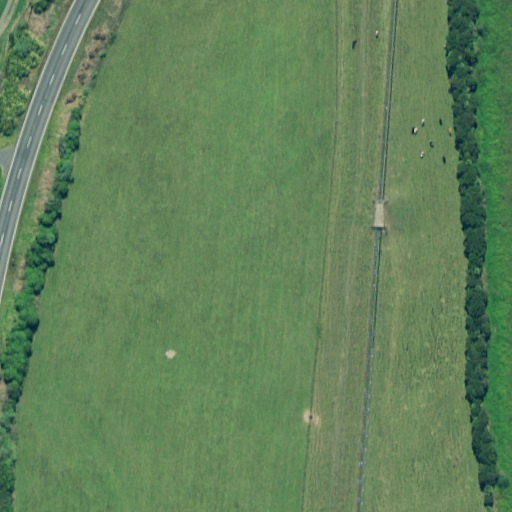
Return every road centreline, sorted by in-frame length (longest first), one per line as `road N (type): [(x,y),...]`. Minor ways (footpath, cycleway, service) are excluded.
road 1 (track): [(343,511),(373,171),(372,0)]
road 2 (tertiary): [(86,0),(21,162),(0,248)]
